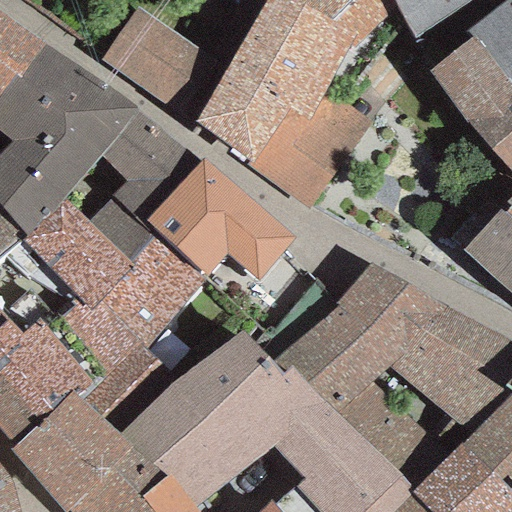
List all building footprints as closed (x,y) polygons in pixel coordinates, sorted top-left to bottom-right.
[(353,37),(291,0),(265,0),(194,123),(247,160),(251,162),(288,109),(306,121),(322,92),(348,45),(353,37)] [(291,0),(353,37),(348,45),(353,49),(388,15),(378,0),(291,0)] [(393,0),(414,40),(471,0),(393,0)] [(472,36),(509,84),(511,82),(511,0),(506,0),(467,30),(472,36)] [(214,63),(135,9),(100,60),(179,116),(214,63)] [(45,47),(0,16),(0,93),(13,75),(20,76),(45,47)] [(472,36),(427,71),(511,176),(511,87),(509,84),(472,36)] [(198,162),(134,110),(45,47),(20,76),(13,75),(0,93),(0,133),(11,142),(0,153),(0,208),(25,235),(60,198),(99,156),(128,180),(88,222),(129,261),(150,236),(156,231),(145,221),(198,162)] [(368,123),(322,92),(306,121),(288,109),(251,162),(247,160),(245,165),(308,210),(368,123)] [(293,237),(201,159),(198,162),(145,221),(156,231),(205,278),(225,255),(256,283),(293,237)] [(511,197),(461,251),(511,295),(511,197)] [(88,222),(60,198),(25,235),(0,255),(0,429),(14,447),(70,391),(118,434),(176,381),(144,349),(203,280),(150,236),(129,261),(88,222)] [(0,255),(25,235),(0,208),(0,255)] [(444,307),(367,264),(334,302),(338,307),(271,361),(284,374),(292,367),(324,400),(336,413),(396,472),(428,437),(370,383),(387,368),(444,307)] [(511,375),(511,344),(444,307),(387,368),(469,435),(511,392),(503,386),(511,375)] [(240,332),(188,370),(176,381),(118,434),(132,446),(166,478),(169,475),(193,506),(273,447),(324,400),(292,367),(284,374),(271,361),(240,332)] [(511,375),(503,386),(511,392),(511,391),(511,375)] [(118,434),(70,391),(14,447),(9,452),(60,511),(66,511),(68,511),(132,446),(118,434)] [(511,391),(511,392),(469,435),(461,443),(511,482),(511,391)] [(415,490),(396,472),(336,413),(324,400),(273,447),(303,478),(295,486),(317,511),(392,511),(410,496),(415,490)] [(511,511),(511,482),(461,443),(415,490),(410,496),(425,511),(511,511)] [(166,478),(132,446),(68,511),(69,511),(197,511),(193,506),(169,475),(166,478)] [(17,511),(9,482),(0,470),(0,511),(17,511)] [(317,511),(295,486),(273,505),(270,501),(258,511),(317,511)] [(425,511),(410,496),(392,511),(425,511)]
